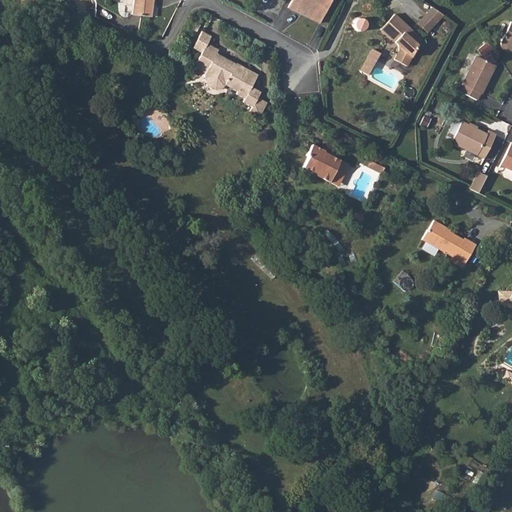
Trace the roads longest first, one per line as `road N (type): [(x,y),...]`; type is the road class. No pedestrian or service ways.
road 1 (track): [(0,210),(129,369),(132,385),(116,398),(0,437)]
road 2 (track): [(511,214),(398,161),(462,23)]
road 3 (track): [(243,511),(132,385)]
road 4 (residential): [(206,0),(287,45),(301,79)]
